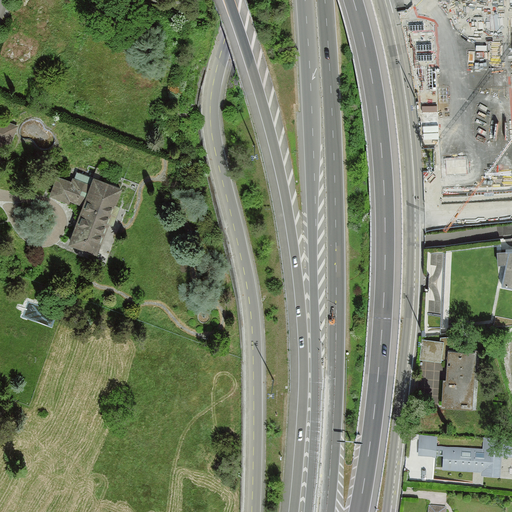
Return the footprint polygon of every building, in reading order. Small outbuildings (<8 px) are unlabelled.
[(17,126),(0,119),(0,146),(3,138),(12,141),(17,126)] [(453,175),(453,152),(445,152),(445,175),(453,175)] [(60,177),(53,195),(71,202),(72,199),(87,205),(73,243),(99,253),(123,188),(97,178),(94,186),(75,179),(74,183),(60,177)] [(511,251),(509,252),(507,265),(503,285),(511,286),(511,251)] [(507,265),(509,252),(498,252),(499,265),(507,265)] [(43,285),(40,295),(49,298),(52,288),(43,285)] [(423,338),(422,360),(447,362),(442,405),(472,407),(477,350),(453,348),(455,335),(442,336),(442,340),(423,338)] [(443,456),(444,469),(482,472),(482,475),(501,476),(502,470),(506,471),(507,456),(511,455),(511,438),(484,438),(484,447),(437,445),(437,434),(423,434),(422,455),(443,456)]
